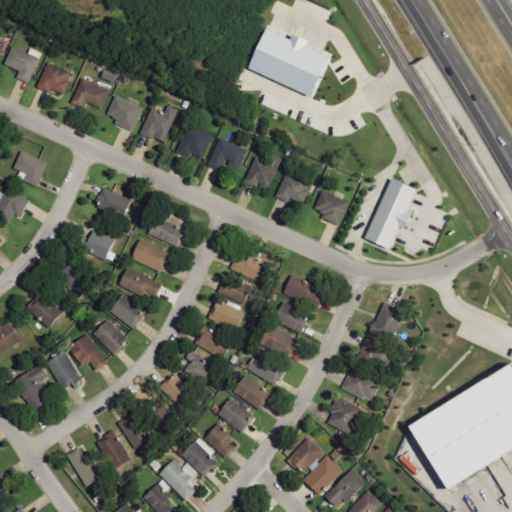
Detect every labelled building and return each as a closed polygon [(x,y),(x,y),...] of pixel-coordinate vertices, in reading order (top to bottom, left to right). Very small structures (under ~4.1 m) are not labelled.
[(338,57),(312,47),(315,40),(299,34),(297,39),(273,29),(257,71),(322,97),(338,57)] [(20,79),(34,83),(44,52),(33,49),(32,53),(14,47),(8,66),(22,70),(20,79)] [(53,92),(54,90),(68,94),(76,72),(50,63),(41,88),(53,92)] [(104,110),(113,91),(97,84),(99,80),(88,74),(74,103),(86,109),(89,103),(104,110)] [(136,132),(146,108),(118,96),(110,115),(120,119),(118,124),(136,132)] [(167,143),(180,110),(170,106),(167,114),(154,108),(144,134),(167,143)] [(206,160),(218,137),(192,124),(178,152),(192,158),(194,154),(206,160)] [(242,167),(249,150),(222,138),(211,166),(224,172),(228,161),(242,167)] [(248,183),(272,192),(284,158),(273,154),(270,161),(258,157),(248,183)] [(315,184),(289,173),(279,197),(305,207),(315,184)] [(412,213),(422,188),(396,178),(372,239),(395,248),(404,227),(411,230),(417,215),(412,213)] [(18,214),(24,217),(33,200),(11,188),(7,194),(1,191),(0,192),(0,204),(3,206),(0,212),(0,216),(12,224),(18,214)] [(136,200),(106,189),(99,206),(129,218),(136,200)] [(352,201),(323,192),(318,209),(328,212),(325,219),(345,225),(352,201)] [(179,249),(189,232),(160,216),(151,234),(179,249)] [(0,243),(9,234),(1,227),(0,228),(0,243)] [(118,240),(93,229),(84,251),(109,262),(118,240)] [(165,274),(174,253),(144,240),(135,261),(165,274)] [(232,269),(266,285),(275,266),(253,256),(251,259),(239,254),(232,269)] [(82,297),(94,283),(75,267),(63,281),(82,297)] [(148,292),(160,297),(166,286),(131,269),(122,287),(146,298),(148,292)] [(224,280),(219,293),(247,305),(255,287),(236,279),(234,284),(224,280)] [(65,315),(42,293),(29,307),(52,329),(65,315)] [(113,316),(139,328),(149,308),(123,295),(113,316)] [(211,319),(247,333),(253,318),(241,313),(244,307),(229,301),(228,305),(218,301),(211,319)] [(313,315),(284,301),(275,321),(304,335),(313,315)] [(406,311),(385,304),(374,335),(395,342),(406,311)] [(96,336),(117,356),(132,341),(110,321),(96,336)] [(0,328),(0,352),(25,344),(17,323),(0,328)] [(302,341),(274,326),(264,344),(293,359),(302,341)] [(223,360),(234,343),(210,328),(200,346),(223,360)] [(73,347),(86,367),(93,362),(99,371),(110,363),(91,335),(73,347)] [(358,359),(386,374),(397,353),(369,338),(358,359)] [(188,359),(193,363),(186,370),(204,385),(217,370),(195,351),(188,359)] [(85,380),(68,352),(49,364),(66,391),(85,380)] [(288,368),(256,354),(248,372),(280,386),(288,368)] [(17,380),(34,412),(53,401),(43,382),(53,377),(46,365),(17,380)] [(374,402),(383,381),(354,368),(345,389),(374,402)] [(511,374),(421,423),(456,488),(511,457),(511,374)] [(165,389),(185,410),(199,396),(180,375),(165,389)] [(274,392),(244,375),(234,393),(264,410),(274,392)] [(246,433),(258,413),(233,398),(221,418),(246,433)] [(363,409),(340,398),(328,423),(350,434),(363,409)] [(171,428),(181,419),(166,402),(156,410),(171,428)] [(155,438),(138,414),(122,425),(139,449),(155,438)] [(242,444),(221,425),(208,438),(228,458),(242,444)] [(131,461),(122,432),(101,439),(106,454),(101,455),(105,469),(131,461)] [(344,469),(327,457),(322,464),(319,461),(326,451),(308,437),(290,462),(308,476),(305,480),(325,495),(344,469)] [(208,478),(221,463),(212,455),(215,452),(201,438),(184,456),(208,478)] [(94,455),(88,458),(83,449),(71,455),(89,488),(107,478),(94,455)] [(163,476),(189,501),(199,490),(192,483),(201,473),(191,463),(186,469),(177,460),(163,476)] [(328,497),(339,508),(347,500),(351,504),(369,485),(354,470),(328,497)] [(0,501),(14,495),(4,474),(0,475),(0,501)] [(146,498),(158,511),(174,511),(179,508),(167,495),(174,489),(166,480),(146,498)] [(352,511),(378,511),(386,505),(371,491),(352,511)]
